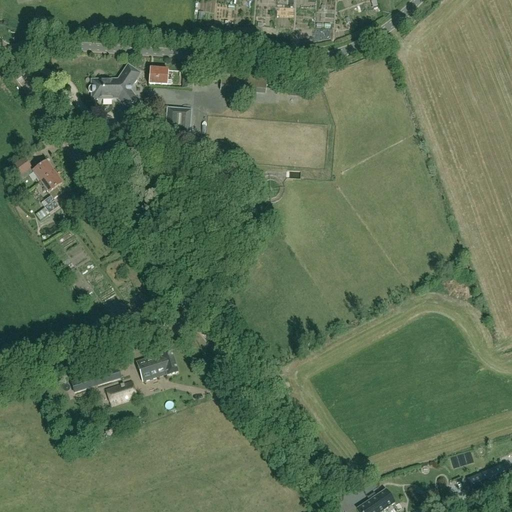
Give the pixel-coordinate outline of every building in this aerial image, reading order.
[(234,21),(241,23),(244,9),(237,7),(234,21)] [(129,91),(129,90),(129,88),(131,88),(133,85),(135,84),(136,83),(137,81),(137,80),(140,75),(128,67),(125,71),(123,72),(122,73),(122,75),(122,76),(121,76),(119,79),(118,81),(119,82),(117,83),(116,83),(115,84),(113,81),(102,81),(102,82),(101,81),(99,81),(98,81),(96,82),(92,82),(92,87),(90,87),(89,88),(88,90),(88,91),(88,92),(89,94),(91,94),(92,95),(92,100),(97,100),(98,101),(100,101),(101,101),(103,100),(113,100),(115,97),(116,98),(118,99),(119,99),(118,100),(129,114),(140,106),(131,93),(129,93),(129,91)] [(167,81),(168,72),(150,70),(148,86),(155,86),(155,85),(171,86),(171,82),(167,81)] [(192,90),(194,72),(184,71),(182,89),(192,90)] [(189,137),(191,112),(168,110),(166,135),(189,137)] [(24,158),(9,169),(20,183),(32,174),(33,173),(41,184),(55,174),(47,163),(34,172),(32,170),(32,169),(24,158)] [(51,198),(41,205),(45,210),(55,203),(54,201),(61,195),(57,189),(63,185),(55,174),(41,184),(51,198)] [(43,223),(46,214),(39,211),(35,220),(43,223)] [(177,374),(176,369),(174,362),(171,352),(160,355),(160,356),(136,363),(142,383),(166,376),(166,377),(177,374)] [(102,374),(101,373),(94,375),(97,386),(111,382),(108,372),(102,374)] [(90,389),(86,378),(71,382),(75,394),(90,389)] [(136,399),(131,384),(105,393),(109,407),(136,399)] [(511,476),(507,465),(469,482),(474,494),(511,478),(511,476)] [(436,489),(424,494),(427,503),(440,498),(436,489)] [(357,510),(358,511),(383,511),(394,505),(385,492),(357,510)]
